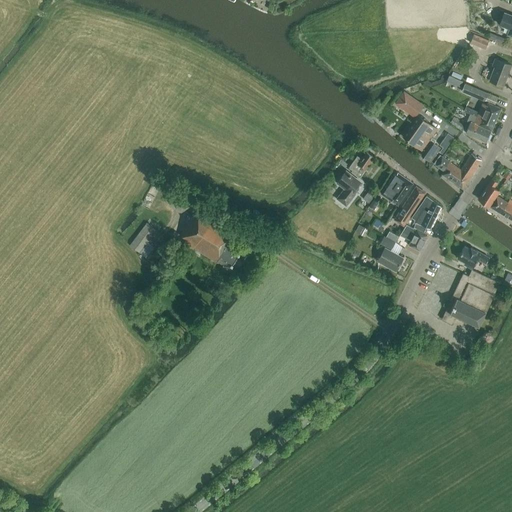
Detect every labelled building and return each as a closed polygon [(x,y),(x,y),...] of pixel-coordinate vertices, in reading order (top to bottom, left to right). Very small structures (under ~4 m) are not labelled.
[(511,15),(504,13),(500,25),(510,29),(508,35),(511,36),(511,15)] [(489,40),(474,34),(470,43),(485,49),(489,40)] [(511,65),(495,59),(491,70),(486,68),(484,69),(482,76),(483,78),(489,80),(503,86),(511,65)] [(463,82),(449,76),(447,81),(461,87),(463,82)] [(484,100),(487,93),(465,83),(462,90),(484,100)] [(403,90),(394,103),(414,117),(415,116),(422,105),(423,104),(403,90)] [(485,117),(495,121),(501,108),(488,102),(487,105),(483,103),(478,113),(476,112),(476,111),(466,106),(464,111),(470,114),(476,117),(483,120),(485,117)] [(491,130),(495,121),(485,117),(483,120),(476,117),(470,114),(467,121),(471,122),(466,133),(469,134),(486,142),(491,130)] [(467,126),(454,116),(450,122),(463,131),(467,126)] [(405,138),(422,150),(424,151),(421,155),(430,161),(440,148),(431,141),(431,142),(429,140),(437,129),(420,117),(405,138)] [(439,153),(441,154),(453,138),(448,134),(440,145),(443,148),(439,153)] [(374,157),(366,152),(361,159),(357,156),(349,167),(353,170),(351,172),(360,178),(374,157)] [(458,168),(450,180),(462,188),(480,162),(481,160),(472,154),(467,161),(464,159),(458,168)] [(442,174),(450,180),(458,168),(442,157),(440,159),(438,158),(434,163),(436,165),(445,171),(442,174)] [(346,205),(359,188),(357,186),(360,182),(346,171),(338,182),(345,188),(337,198),(346,205)] [(511,174),(507,171),(503,177),(507,180),(508,180),(511,174)] [(398,205),(413,183),(398,173),(394,174),(381,194),(398,205)] [(489,184),(479,199),(489,206),(499,191),(494,188),(498,182),(492,179),(489,184)] [(426,193),(416,186),(394,219),(404,226),(426,193)] [(183,203),(187,193),(173,187),(169,196),(183,203)] [(375,195),(369,190),(363,199),(368,203),(375,195)] [(374,207),(380,197),(376,194),(369,205),(374,207)] [(430,229),(441,206),(427,195),(412,217),(416,220),(414,222),(416,222),(414,227),(424,232),(426,227),(430,229)] [(490,206),(502,213),(508,203),(508,202),(497,196),(490,206)] [(508,203),(502,213),(511,219),(511,200),(510,199),(508,202),(508,203)] [(192,215),(180,234),(174,231),(172,235),(178,238),(215,262),(216,260),(224,265),(234,272),(247,253),(232,244),(239,233),(199,207),(194,216),(192,215)] [(378,221),(373,229),(378,231),(382,224),(378,221)] [(140,253),(157,230),(147,222),(130,245),(140,253)] [(366,228),(359,224),(355,231),(362,235),(366,228)] [(420,250),(428,234),(417,229),(414,228),(413,229),(406,225),(402,232),(409,235),(408,238),(411,240),(409,245),(420,250)] [(396,242),(399,236),(392,233),(389,238),(396,242)] [(392,249),(396,242),(384,236),(380,243),(392,249)] [(470,249),(465,246),(458,258),(465,262),(464,263),(473,268),(478,259),(486,263),(489,257),(471,247),(470,249)] [(159,247),(153,256),(155,258),(157,259),(164,250),(163,249),(159,247)] [(396,271),(404,258),(385,248),(378,261),(396,271)] [(479,281),(482,274),(472,269),(469,276),(468,276),(479,281)] [(486,312),(499,282),(482,274),(479,281),(468,276),(469,276),(463,273),(450,301),(447,299),(445,305),(448,306),(442,319),(452,324),(456,316),(479,327),(486,312)] [(511,274),(508,273),(503,284),(508,286),(511,277),(511,274)]
